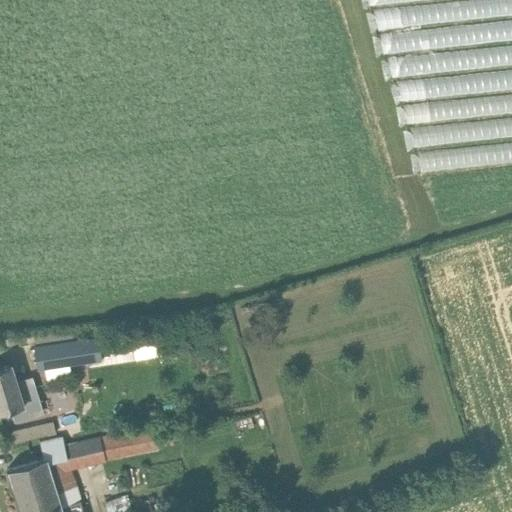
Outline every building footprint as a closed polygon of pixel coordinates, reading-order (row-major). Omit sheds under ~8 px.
[(14,335),(5,337),(7,346),(16,344),(14,335)] [(97,338),(34,347),(37,368),(100,358),(97,338)] [(0,412),(28,404),(26,399),(30,398),(24,379),(15,382),(10,365),(0,368),(0,412)] [(6,470),(19,511),(82,511),(69,467),(158,448),(153,427),(42,450),(44,459),(6,470)] [(156,496),(161,510),(176,504),(171,491),(156,496)] [(111,511),(134,511),(129,493),(108,499),(111,511)]
